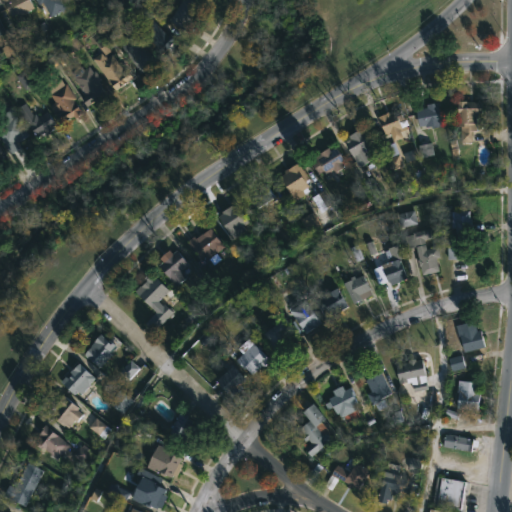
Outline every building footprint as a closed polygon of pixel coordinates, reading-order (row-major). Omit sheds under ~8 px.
[(28,0),(33,8),(20,15),(18,12),(10,16),(1,0),(28,0)] [(43,2),(49,16),(68,9),(64,0),(35,0),(37,5),(43,2)] [(188,19),(182,28),(169,20),(181,0),(190,0),(197,4),(188,19)] [(152,19),(167,34),(169,32),(176,39),(159,55),(135,29),(144,20),(148,24),(152,19)] [(133,30),(147,50),(149,48),(157,59),(145,68),(128,45),(132,42),(127,35),(133,30)] [(99,53),(103,59),(111,54),(126,74),(128,72),(132,77),(114,90),(92,58),(99,53)] [(88,66),(92,72),(94,70),(99,79),(98,80),(106,93),(103,94),(105,98),(96,104),(94,101),(86,107),(80,97),(85,94),(83,92),(82,93),(74,81),(75,80),(73,76),(88,66)] [(24,91),(32,86),(24,71),(15,75),(24,91)] [(73,99),(82,111),(62,124),(56,116),(61,112),(57,106),(52,110),(49,105),(54,102),(49,94),(65,83),(75,98),(73,99)] [(474,102),(476,101),(481,102),(481,115),(476,114),(476,130),(472,130),(471,141),(459,141),(459,123),(456,123),(457,100),(474,102)] [(437,101),(441,124),(445,124),(445,126),(431,129),(431,126),(419,128),(415,109),(426,107),(426,104),(437,101)] [(24,102),(32,115),(34,114),(37,117),(46,111),(57,126),(44,135),(43,133),(36,138),(16,108),(24,102)] [(399,109),(403,119),(398,121),(401,127),(408,124),(411,132),(402,135),(402,137),(393,141),(389,132),(385,134),(377,116),(388,111),(389,113),(399,109)] [(12,152),(10,153),(0,138),(0,124),(14,114),(27,134),(18,141),(22,145),(12,152)] [(359,125),(362,130),(364,129),(377,150),(369,155),(372,159),(358,167),(344,142),(349,139),(347,136),(354,131),(353,129),(359,125)] [(420,157),(433,155),(431,143),(418,145),(420,157)] [(335,146),(344,161),(341,163),(343,166),(335,172),(333,169),(325,173),(323,170),(318,174),(309,160),(328,147),(329,150),(335,146)] [(388,159),(392,170),(403,166),(399,155),(388,159)] [(298,163),(310,179),(305,182),(308,186),(306,187),(308,190),(294,200),(278,177),(284,172),(283,171),(287,167),(297,161),(298,163)] [(375,176),(364,181),(374,203),(384,198),(375,176)] [(276,200),(268,184),(248,193),(255,209),(276,200)] [(236,204),(251,227),(232,239),(217,216),(222,213),(221,211),(231,205),(232,206),(236,204)] [(399,227),(416,224),(414,211),(398,213),(399,227)] [(469,217),(471,218),(471,230),(457,230),(457,228),(448,228),(447,211),(469,211),(469,217)] [(211,231),(224,245),(204,262),(186,241),(193,236),(194,238),(209,227),(211,231)] [(424,240),(426,249),(437,246),(440,257),(436,258),(439,271),(422,275),(417,259),(418,259),(415,246),(405,249),(402,237),(413,235),(412,232),(431,227),(434,237),(424,240)] [(448,259),(447,259),(446,239),(466,239),(466,259),(448,259)] [(397,244),(402,257),(399,259),(407,278),(390,285),(389,281),(378,285),(372,269),(392,261),(391,257),(386,259),(383,251),(388,250),(387,248),(397,244)] [(176,250),(187,263),(179,270),(186,277),(175,286),(157,266),(162,261),(159,258),(168,250),(171,254),(176,250)] [(150,273),(168,290),(154,304),(158,308),(163,303),(172,312),(163,322),(154,313),(156,312),(134,291),(145,280),(144,279),(150,273)] [(362,274),(372,294),(353,303),(343,283),(351,279),(350,277),(354,275),(355,278),(362,274)] [(335,313),(330,315),(320,297),(337,288),(347,306),(335,313)] [(320,323),(304,334),(289,311),(304,300),(320,323)] [(291,344),(276,354),(262,334),(281,320),(287,329),(283,332),(291,344)] [(475,321),(477,331),(480,330),(484,347),(464,352),(456,325),(475,321)] [(99,334),(106,341),(108,339),(114,345),(108,352),(110,354),(98,368),(83,354),(99,334)] [(265,364),(263,366),(262,365),(252,375),(245,367),(243,369),(234,360),(242,353),(237,348),(247,338),(269,361),(265,364)] [(448,358),(451,371),(464,369),(462,356),(448,358)] [(415,358),(415,361),(422,359),(428,388),(413,391),(411,382),(399,383),(395,365),(408,362),(407,360),(415,358)] [(119,372),(128,381),(139,368),(130,360),(119,372)] [(78,363),(94,378),(80,394),(76,391),(73,395),(59,382),(64,376),(66,378),(70,373),(68,371),(78,363)] [(239,390),(231,398),(215,381),(232,365),(245,380),(237,387),(239,390)] [(382,397),(386,405),(376,411),(366,394),(371,391),(365,381),(381,373),(391,393),(382,397)] [(480,393),(478,410),(456,408),(458,380),(477,382),(476,392),(480,393)] [(342,385),(344,390),(350,387),(357,404),(355,405),(357,409),(340,418),(338,413),(336,414),(332,405),(331,406),(328,398),(334,395),(332,391),(342,385)] [(133,401),(119,390),(108,403),(122,414),(133,401)] [(79,417),(76,421),(74,419),(67,428),(50,414),(53,410),(51,409),(62,395),(78,408),(76,410),(81,414),(79,417)] [(331,439),(310,456),(304,448),(310,443),(308,440),(305,442),(300,436),(303,434),(299,429),(310,421),(302,412),(313,403),(325,419),(324,420),(330,426),(327,429),(330,432),(327,434),(331,439)] [(193,420),(186,434),(193,437),(189,444),(169,433),(173,425),(171,424),(173,421),(174,422),(180,413),(193,420)] [(110,430),(96,418),(88,427),(102,439),(110,430)] [(68,445),(56,459),(42,447),(40,450),(32,443),(38,437),(36,435),(44,424),(68,445)] [(472,438),(470,452),(442,446),(445,433),(472,438)] [(88,454),(78,447),(72,456),(81,463),(88,454)] [(179,471),(175,477),(173,475),(171,478),(165,475),(163,477),(155,472),(167,449),(181,459),(179,463),(182,465),(179,471)] [(36,481),(24,505),(2,495),(7,484),(13,486),(25,461),(42,469),(36,481)] [(359,464),(370,472),(358,490),(351,486),(349,489),(345,487),(346,484),(338,479),(330,491),(323,486),(337,465),(342,468),(341,470),(349,475),(355,464),(358,466),(359,464)] [(163,502),(160,508),(157,506),(155,508),(149,505),(148,507),(130,497),(141,475),(135,472),(139,465),(162,478),(158,486),(165,489),(163,494),(167,495),(163,502)] [(417,485),(414,497),(399,491),(398,496),(392,495),(391,500),(388,499),(387,504),(377,502),(384,472),(400,475),(400,479),(413,482),(412,483),(417,485)] [(464,482),(460,510),(431,505),(436,478),(464,482)] [(107,492),(125,501),(130,492),(111,483),(107,492)]
